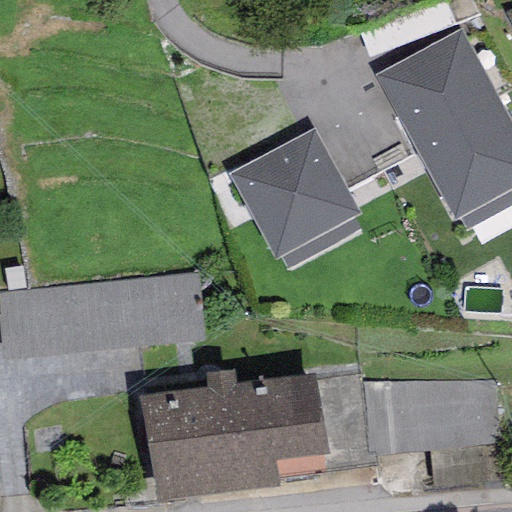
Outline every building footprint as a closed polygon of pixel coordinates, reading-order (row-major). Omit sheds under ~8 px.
[(466,231),(511,206),(511,136),(460,38),(380,79),(456,223),(461,221),(466,231)] [(275,267),(282,263),(351,225),(357,222),(312,132),(228,180),(275,267)] [(351,225),(282,263),(288,271),(357,234),(351,225)] [(5,304),(10,354),(197,337),(192,287),(5,304)] [(206,389),(138,397),(155,502),(278,489),(276,462),(326,455),(313,374),(235,383),(233,370),(205,373),(206,389)]
